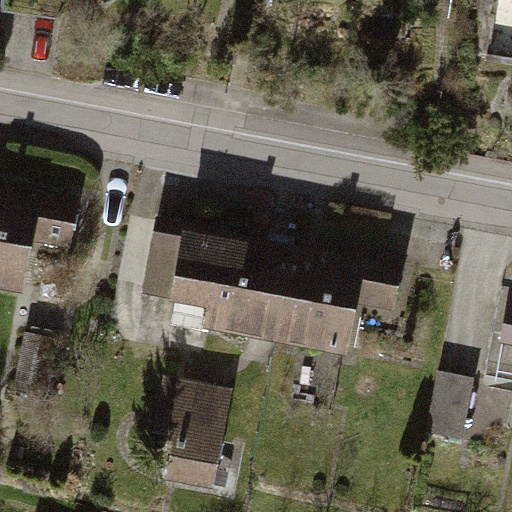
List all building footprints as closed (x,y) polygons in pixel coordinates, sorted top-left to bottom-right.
[(511,0),(491,0),(481,54),(511,59),(511,0)] [(0,195),(0,280),(20,285),(30,236),(69,244),(78,200),(37,192),(35,202),(0,195)] [(212,321),(280,334),(296,252),(297,247),(278,243),(277,248),(229,239),(230,232),(161,220),(148,289),(178,294),(174,318),(212,325),(212,321)] [(296,252),(280,334),(346,346),(358,286),(397,293),(403,262),(363,254),(361,264),(296,252)] [(488,374),(511,378),(511,287),(504,287),(488,374)] [(57,338),(28,333),(19,385),(47,390),(57,338)] [(477,382),(440,375),(429,431),(465,439),(477,382)] [(234,393),(164,377),(150,439),(172,444),(164,478),(212,489),(234,393)]
